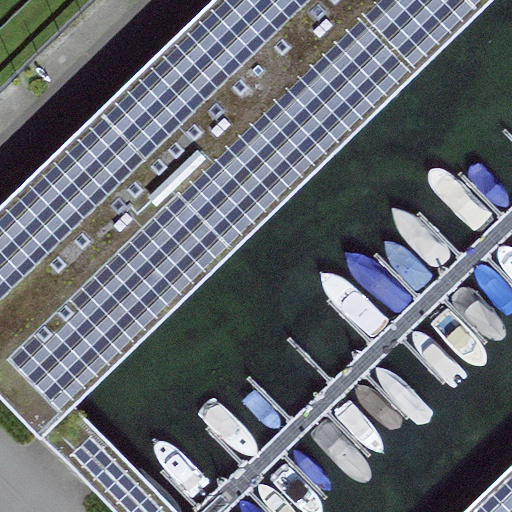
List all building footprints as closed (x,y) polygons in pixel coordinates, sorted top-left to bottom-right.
[(345,0),(210,0),(185,24),(283,124),(377,32),(345,0)] [(345,0),(377,32),(410,0),(345,0)] [(185,24),(91,116),(188,215),(283,124),(185,24)] [(91,116),(0,204),(0,210),(94,307),(188,215),(91,116)] [(0,210),(0,390),(6,396),(39,366),(94,307),(0,210)] [(185,511),(39,366),(6,396),(120,511),(185,511)] [(511,511),(511,487),(486,511),(511,511)]
